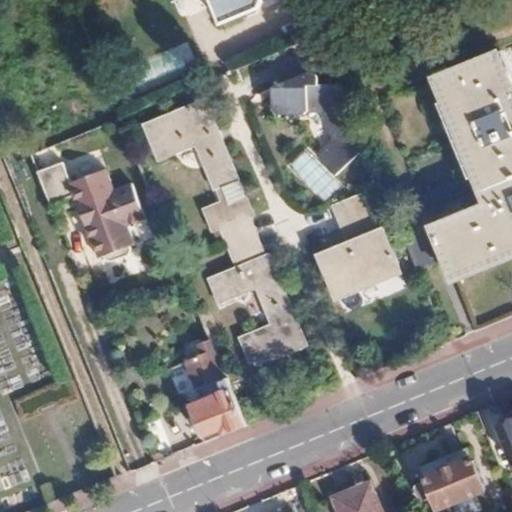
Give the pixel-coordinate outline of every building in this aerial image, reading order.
[(211,0),(214,1),(222,23),(265,5),(263,0),(211,0)] [(511,83),(499,53),(437,79),(489,204),(433,228),(455,282),(511,258),(511,83)] [(276,89),(273,102),(278,110),(300,114),(312,109),(325,110),(338,143),(321,157),(339,177),(369,153),(355,119),(344,90),(342,85),(319,83),(319,77),(310,75),(276,89)] [(207,101),(147,126),(161,160),(197,144),(216,190),(240,180),(207,101)] [(64,164),(39,174),(52,207),(76,197),(102,259),(107,257),(108,260),(114,262),(132,255),(134,249),(133,246),(138,244),(130,225),(148,217),(134,183),(116,190),(107,169),(72,184),(64,164)] [(249,200),(240,180),(216,190),(208,193),(204,204),(207,211),(224,203),(227,209),(249,200)] [(364,197),(336,208),(350,243),(322,255),(339,299),(405,273),(386,229),(379,232),(364,197)] [(255,216),(249,200),(227,209),(224,203),(207,211),(216,232),(224,229),(230,243),(231,245),(259,234),(252,217),(255,216)] [(240,269),(213,279),(222,303),(259,289),(273,327),(243,340),(251,363),(265,358),(266,360),(281,355),(282,357),(309,346),(274,256),(269,258),(259,234),(231,245),(240,269)] [(422,239),(407,245),(417,269),(432,263),(422,239)] [(249,426),(214,340),(201,345),(205,355),(188,362),(204,402),(192,406),(207,443),(248,426),(249,426)] [(511,421),(501,426),(511,453),(511,421)] [(428,477),(430,482),(417,487),(423,502),(436,497),(441,509),(485,491),(472,459),(428,477)] [(383,511),(373,484),(335,499),(340,511),(383,511)]
